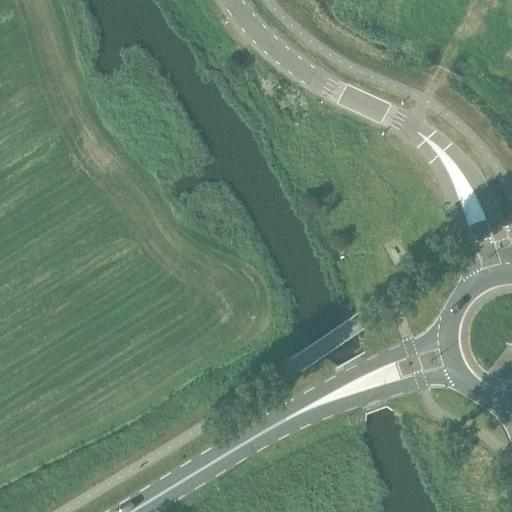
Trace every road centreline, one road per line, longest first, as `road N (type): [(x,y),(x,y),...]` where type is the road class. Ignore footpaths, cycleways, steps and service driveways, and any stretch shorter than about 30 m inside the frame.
road 1 (tertiary): [(492,278),(445,158),(276,56),(225,0)]
road 2 (primary): [(136,511),(303,412),(449,353)]
